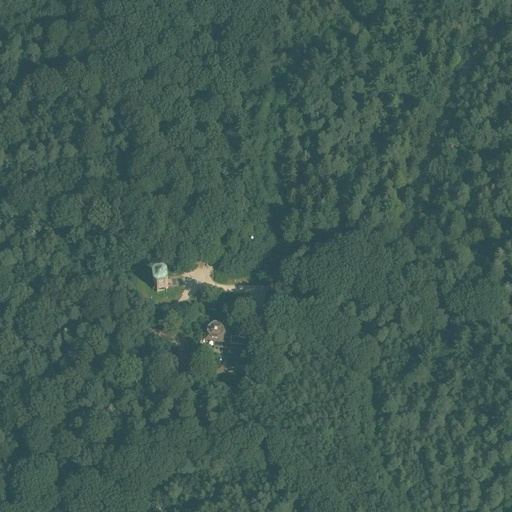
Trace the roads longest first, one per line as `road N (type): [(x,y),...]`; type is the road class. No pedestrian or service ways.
road 1 (track): [(511,17),(470,53),(458,76),(405,237),(384,258),(331,278)]
road 2 (track): [(92,0),(107,69),(182,175),(195,281)]
road 3 (unknown): [(337,0),(336,27),(287,67),(266,109),(263,271)]
road 4 (track): [(331,278),(251,289),(195,281)]
